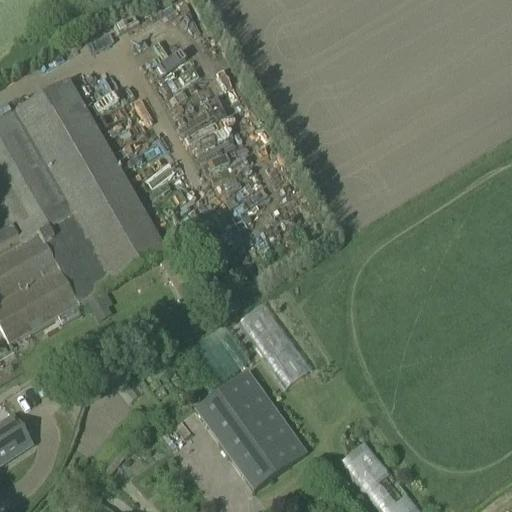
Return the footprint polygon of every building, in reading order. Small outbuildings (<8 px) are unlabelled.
[(0,251),(18,241),(22,249),(0,261),(0,334),(8,349),(167,259),(69,86),(0,124),(0,251)] [(158,265),(182,307),(208,292),(184,250),(158,265)] [(238,323),(283,392),(316,371),(292,333),(284,338),(264,307),(238,323)] [(307,458),(248,375),(193,415),(252,498),(307,458)] [(131,417),(82,479),(97,491),(146,429),(131,417)] [(13,419),(0,426),(0,467),(31,447),(13,419)] [(339,463),(376,511),(416,511),(364,444),(339,463)]
